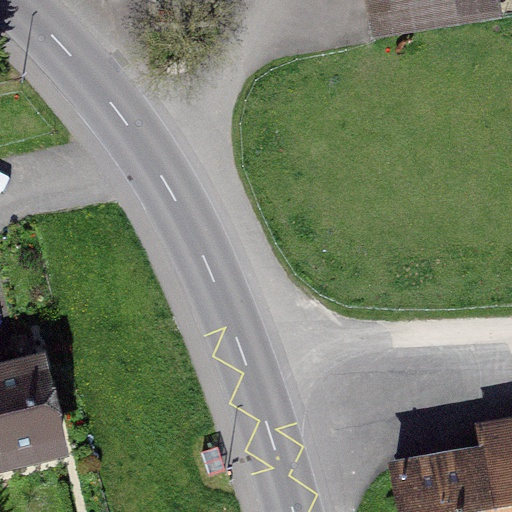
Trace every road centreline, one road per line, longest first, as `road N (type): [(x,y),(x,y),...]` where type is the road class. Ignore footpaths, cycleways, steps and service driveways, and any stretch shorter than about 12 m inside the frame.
road 1 (unclassified): [(292,511),(242,353),(154,160),(65,47),(14,0)]
road 2 (track): [(242,353),(351,335),(511,325)]
